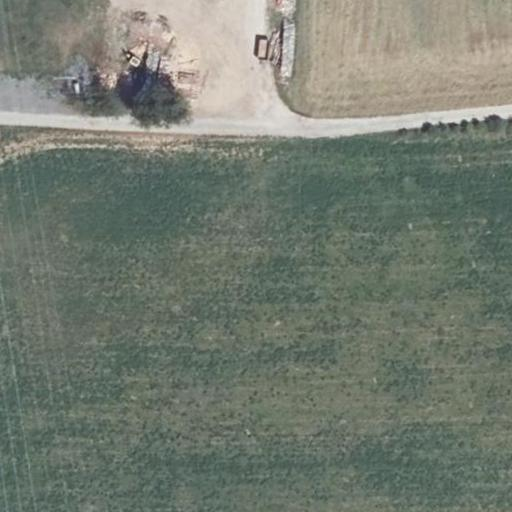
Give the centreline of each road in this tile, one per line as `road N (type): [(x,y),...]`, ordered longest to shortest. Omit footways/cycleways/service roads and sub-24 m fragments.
road 1 (track): [(300,127),(0,117)]
road 2 (unclassified): [(511,111),(300,127)]
